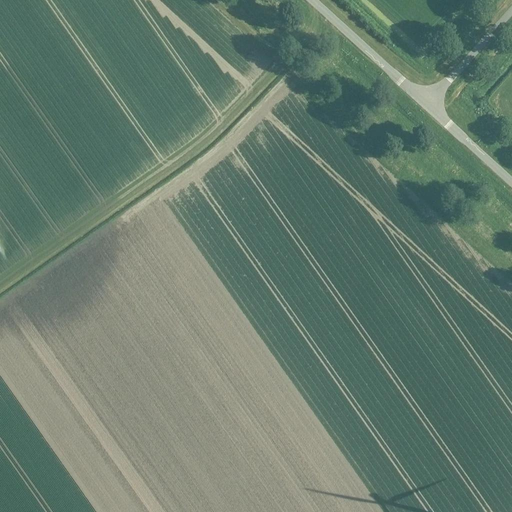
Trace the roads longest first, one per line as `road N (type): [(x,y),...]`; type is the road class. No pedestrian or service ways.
road 1 (unclassified): [(426,104),(309,0)]
road 2 (residential): [(426,104),(511,10)]
